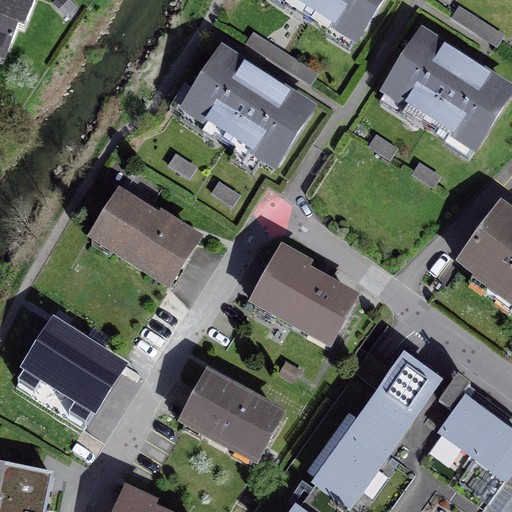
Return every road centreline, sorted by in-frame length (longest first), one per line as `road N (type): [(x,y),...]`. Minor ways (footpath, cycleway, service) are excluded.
road 1 (residential): [(511,380),(273,211),(110,468)]
road 2 (unknown): [(422,316),(381,350),(287,501)]
